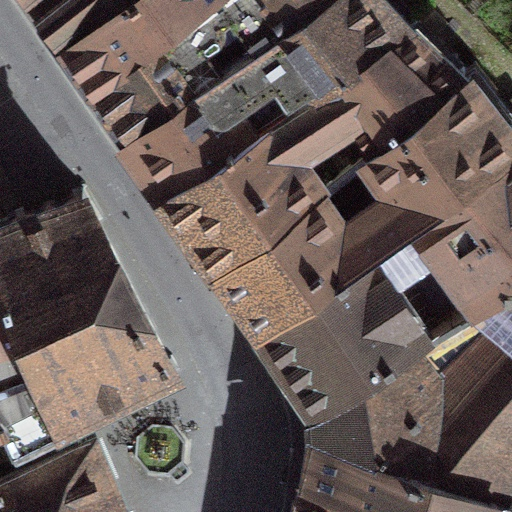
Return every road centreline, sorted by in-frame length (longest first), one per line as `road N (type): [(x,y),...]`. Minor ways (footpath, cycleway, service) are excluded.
road 1 (residential): [(249,511),(257,447),(242,387),(78,140)]
road 2 (residential): [(78,140),(0,22)]
